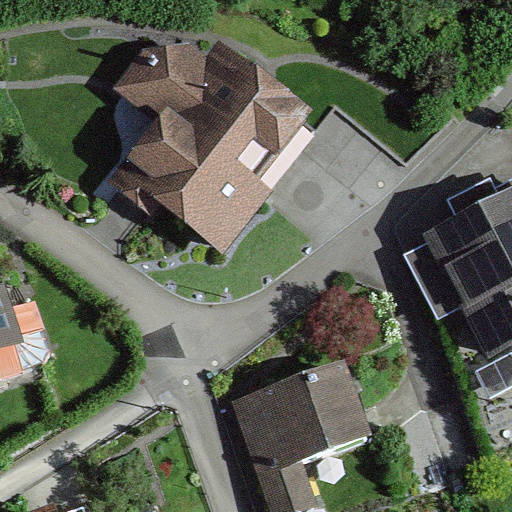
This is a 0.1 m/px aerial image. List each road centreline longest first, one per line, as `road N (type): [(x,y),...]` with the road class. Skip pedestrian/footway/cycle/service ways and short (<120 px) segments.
road 1 (residential): [(192,366),(368,230),(511,75)]
road 2 (residential): [(0,198),(86,257),(159,322),(192,366)]
road 3 (residential): [(9,486),(192,366)]
road 4 (residential): [(192,366),(237,511)]
